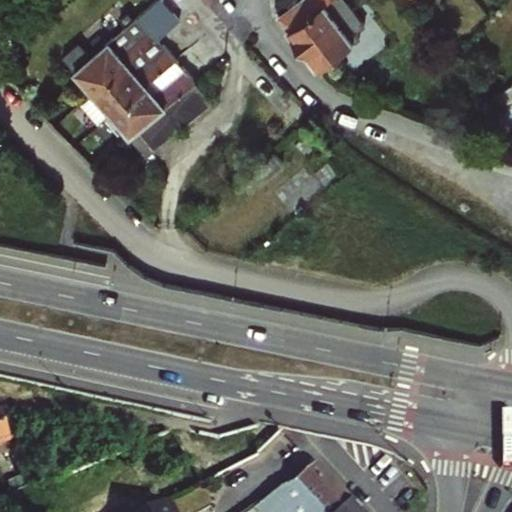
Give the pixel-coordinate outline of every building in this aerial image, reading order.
[(171,0),(155,0),(78,64),(134,132),(142,125),(158,145),(216,97),(163,33),(185,16),(171,0)] [(323,67),(361,37),(352,26),(366,16),(353,0),(296,0),(280,13),(323,67)] [(511,84),(497,95),(511,117),(511,84)] [(28,492),(12,453),(5,456),(12,472),(9,473),(18,496),(28,492)] [(313,464),(275,496),(284,509),(301,497),(308,504),(296,511),(339,511),(351,501),(315,462),(313,464)] [(360,511),(351,501),(339,511),(360,511)]
